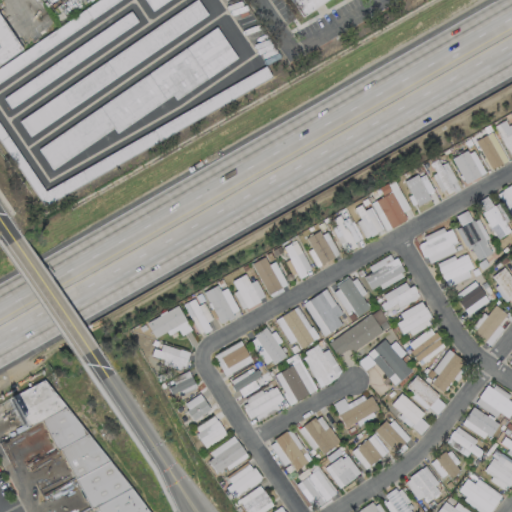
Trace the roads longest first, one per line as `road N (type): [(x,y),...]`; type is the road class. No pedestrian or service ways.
road 1 (residential): [(511,171),(206,348),(203,369),(299,511)]
road 2 (motorway): [(511,1),(52,273)]
road 3 (motorway): [(73,301),(511,55)]
road 4 (residential): [(511,337),(448,421),(339,511)]
road 5 (tertiary): [(197,511),(86,352)]
road 6 (residential): [(395,237),(461,343),(511,378)]
road 7 (tertiary): [(86,352),(11,240)]
